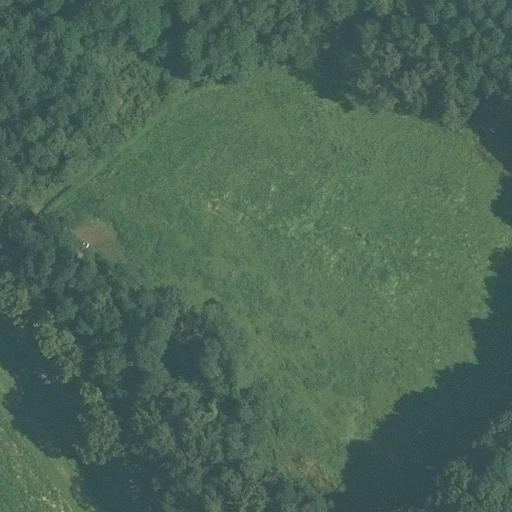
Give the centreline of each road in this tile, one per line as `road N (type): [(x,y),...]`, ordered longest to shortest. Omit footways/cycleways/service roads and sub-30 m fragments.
road 1 (track): [(0,187),(29,194),(90,156),(128,72),(122,50),(20,1)]
road 2 (residential): [(0,284),(70,355),(188,511)]
